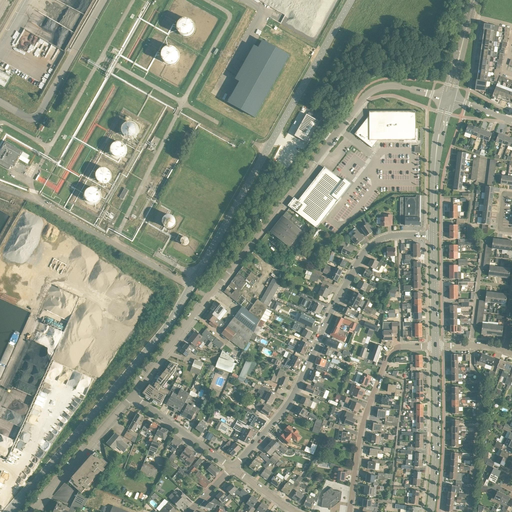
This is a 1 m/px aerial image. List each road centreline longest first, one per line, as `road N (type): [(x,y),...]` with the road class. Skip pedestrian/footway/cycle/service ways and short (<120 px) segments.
road 1 (unclassified): [(133,394),(355,106)]
road 2 (residential): [(232,467),(292,396),(362,253),(386,236),(433,234)]
road 3 (unclassified): [(189,285),(349,0)]
road 4 (unclassified): [(9,511),(189,285)]
road 5 (residential): [(348,511),(360,429),(387,356),(401,346),(435,346)]
road 6 (tertiary): [(430,511),(435,346)]
road 7 (unclassified): [(31,511),(133,394)]
road 8 (tertiary): [(433,234),(434,164),(447,98)]
road 9 (residential): [(232,467),(133,394)]
